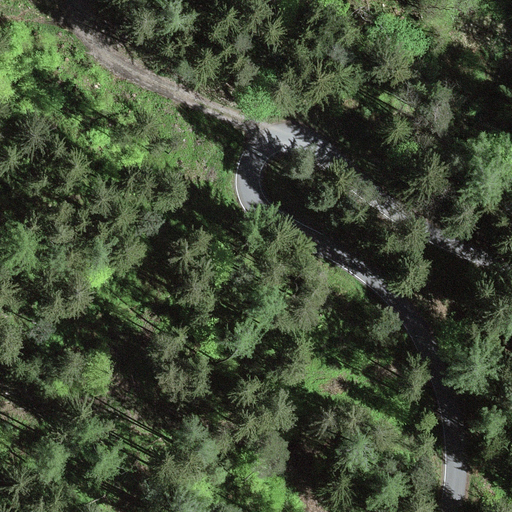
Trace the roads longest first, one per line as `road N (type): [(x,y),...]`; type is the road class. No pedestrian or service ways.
road 1 (unclassified): [(511,280),(413,233),(323,156),(274,148),(253,182),(262,214),(349,266),(402,310),(447,400),(454,472),(443,511)]
road 2 (track): [(274,148),(145,73),(101,0)]
